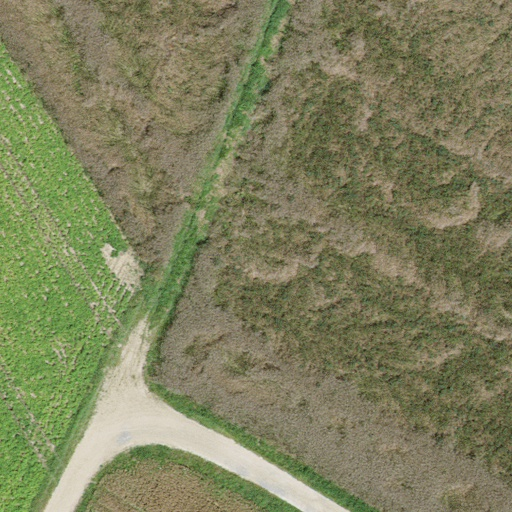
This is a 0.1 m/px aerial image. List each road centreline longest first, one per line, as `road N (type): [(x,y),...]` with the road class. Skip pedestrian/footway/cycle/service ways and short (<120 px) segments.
road 1 (track): [(117,406),(287,0)]
road 2 (track): [(117,406),(170,426),(313,511)]
